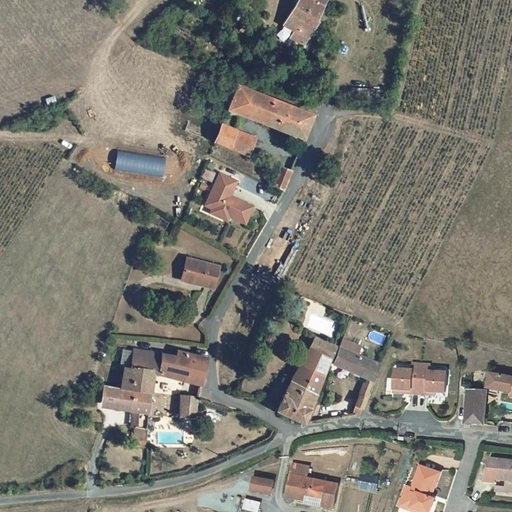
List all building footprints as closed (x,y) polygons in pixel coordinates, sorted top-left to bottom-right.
[(296,0),(283,24),(292,30),(288,38),(301,45),(317,18),(315,17),(325,0),(296,0)] [(251,25),(245,42),(251,44),(258,28),(251,25)] [(238,83),(228,108),(306,141),(315,119),(315,117),(314,115),(238,83)] [(223,124),(216,142),(231,147),(238,130),(223,124)] [(257,137),(238,130),(231,147),(250,155),(257,137)] [(273,183),(282,187),(290,171),(281,167),(273,183)] [(237,181),(220,173),(209,197),(215,200),(210,213),(227,221),(229,216),(245,223),(252,206),(230,196),(237,181)] [(215,200),(209,197),(203,210),(210,213),(215,200)] [(212,289),(219,267),(187,257),(181,275),(196,280),(195,283),(212,289)] [(303,422),(338,347),(315,336),(276,410),(303,422)] [(344,339),(333,365),(365,378),(353,405),(353,416),(360,413),(362,408),(380,364),(357,356),(361,347),(344,339)] [(121,389),(149,393),(153,374),(203,383),(206,357),(178,351),(177,356),(135,349),(132,368),(124,367),(121,389)] [(394,367),(392,387),(409,389),(409,392),(426,394),(427,391),(434,391),(443,392),(446,373),(429,371),(429,364),(412,362),(411,369),(394,367)] [(511,379),(494,377),(489,394),(511,396),(511,379)] [(102,386),(100,404),(118,407),(117,409),(138,412),(134,438),(138,439),(137,447),(146,448),(151,413),(152,401),(153,393),(149,393),(121,389),(102,386)] [(484,427),(487,395),(468,393),(465,425),(484,427)] [(194,407),(194,404),(180,404),(180,416),(200,416),(200,408),(194,407)] [(499,479),(508,479),(508,487),(511,486),(511,459),(493,458),(486,482),(499,482),(499,479)] [(307,504),(335,510),(340,486),(308,479),(311,468),(295,464),(288,497),(308,501),(307,504)] [(429,497),(437,471),(419,466),(413,488),(407,486),(401,504),(421,510),(427,511),(430,511),(435,499),(432,498),(429,497)] [(276,481),(256,476),(254,489),(273,493),(276,481)] [(363,477),(362,486),(376,488),(378,479),(363,477)] [(246,498),(243,509),(254,511),(259,511),(262,502),(246,498)]
